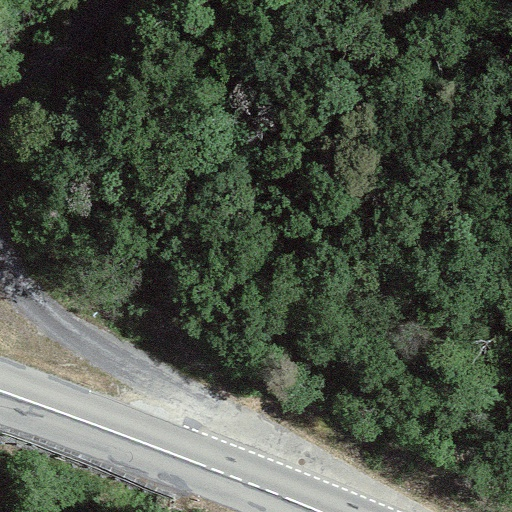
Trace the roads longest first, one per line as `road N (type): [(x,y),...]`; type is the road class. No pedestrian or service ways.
road 1 (secondary): [(314,511),(0,392)]
road 2 (track): [(235,478),(146,378),(41,312),(0,255)]
road 3 (track): [(0,124),(104,0)]
